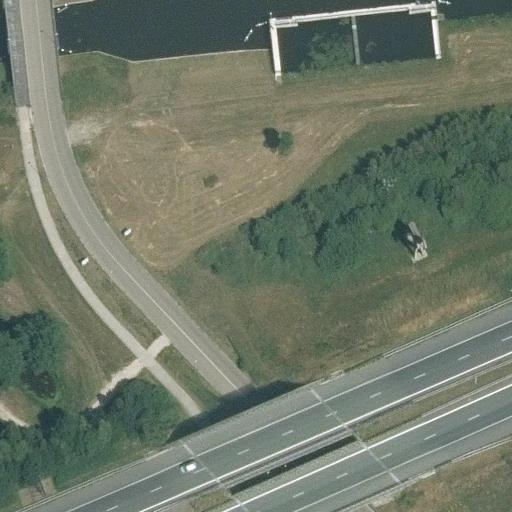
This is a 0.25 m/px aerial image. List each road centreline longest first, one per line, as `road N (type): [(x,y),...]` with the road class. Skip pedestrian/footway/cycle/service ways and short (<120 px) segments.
road 1 (tertiary): [(354,511),(125,271),(80,210),(52,144),(36,0)]
road 2 (motorway): [(511,334),(100,511)]
road 3 (motorway): [(264,511),(511,402)]
